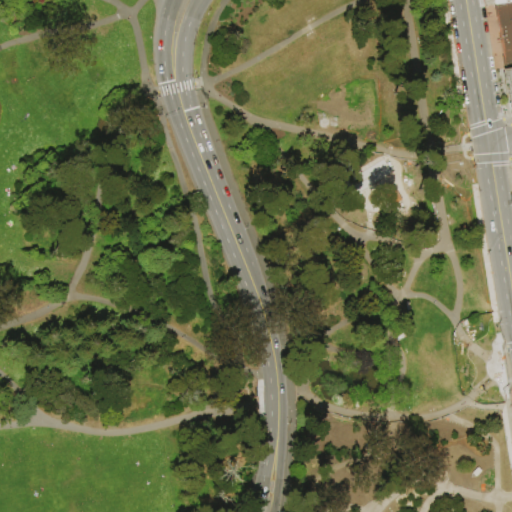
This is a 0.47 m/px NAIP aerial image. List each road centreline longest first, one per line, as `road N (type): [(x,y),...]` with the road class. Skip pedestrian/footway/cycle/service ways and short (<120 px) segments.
road 1 (primary): [(274,390),(257,304),(176,88)]
road 2 (secondary): [(464,0),(490,159)]
